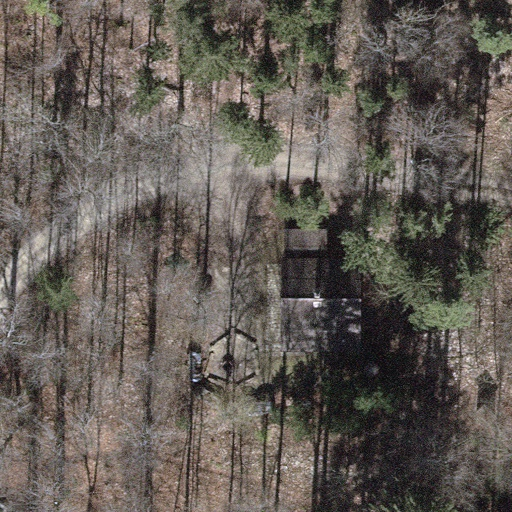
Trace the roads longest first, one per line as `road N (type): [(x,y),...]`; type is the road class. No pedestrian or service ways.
road 1 (track): [(0,303),(33,251),(138,186),(240,166),(359,163),(511,183)]
road 2 (track): [(240,166),(342,0)]
